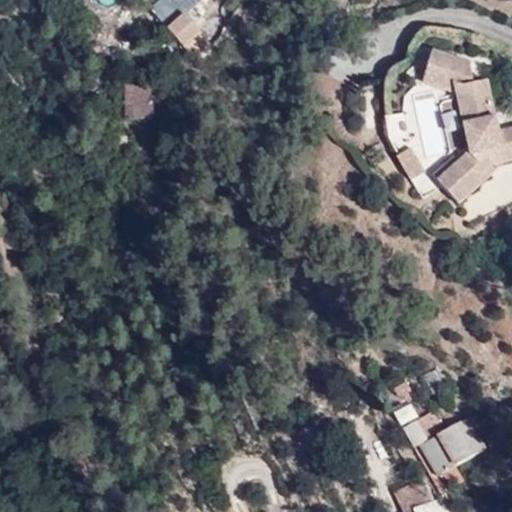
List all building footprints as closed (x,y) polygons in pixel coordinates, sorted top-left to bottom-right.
[(169,0),(184,16),(185,17),(204,0),(169,0)] [(184,16),(168,31),(189,54),(197,55),(206,51),(195,39),(200,34),(185,17),(184,16)] [(469,65),(432,54),(426,76),(455,85),(457,95),(471,157),(440,185),(457,204),(494,170),(492,166),(511,161),(511,130),(499,133),(487,83),(473,86),(469,65)] [(455,85),(426,76),(423,85),(457,95),(455,85)] [(153,86),(125,86),(125,120),(153,120),(153,86)] [(413,118),(384,121),(387,149),(415,146),(413,118)] [(411,150),(397,159),(411,182),(425,174),(411,150)] [(428,443),(420,447),(438,478),(443,475),(450,488),(462,481),(454,468),(485,450),(467,419),(446,432),(434,413),(416,423),(428,443)] [(415,483),(395,493),(403,511),(413,511),(412,509),(426,503),(415,483)]
